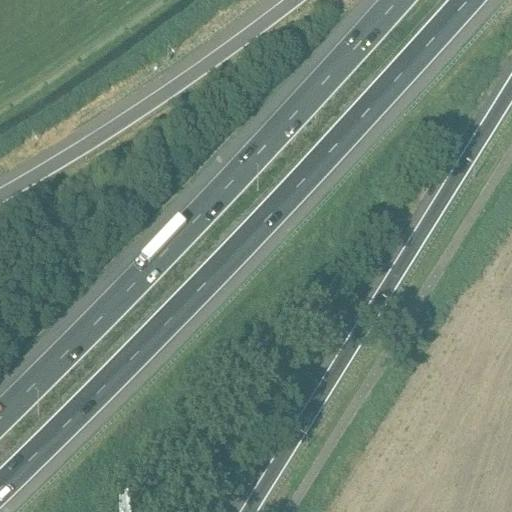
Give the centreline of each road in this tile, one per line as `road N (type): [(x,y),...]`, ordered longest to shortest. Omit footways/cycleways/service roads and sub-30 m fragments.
road 1 (motorway): [(395,0),(0,416)]
road 2 (motorway): [(249,511),(501,112)]
road 3 (motorway): [(179,307),(465,0)]
road 4 (motorway): [(179,307),(381,166),(501,112)]
road 5 (motorway): [(290,0),(222,54),(0,197)]
road 6 (motorway): [(0,487),(179,307)]
